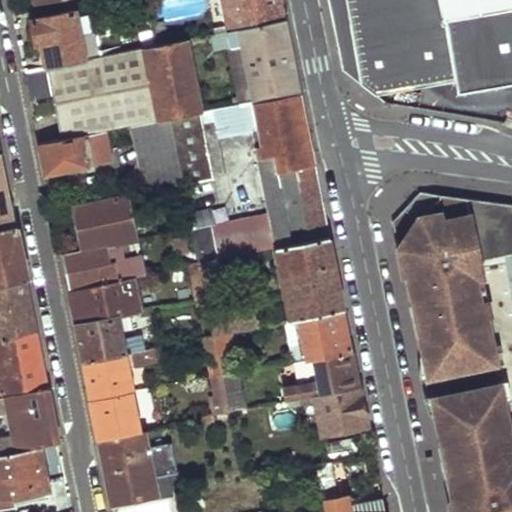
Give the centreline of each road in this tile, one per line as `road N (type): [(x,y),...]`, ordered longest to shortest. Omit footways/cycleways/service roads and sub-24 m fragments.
road 1 (residential): [(0,45),(92,511)]
road 2 (residential): [(336,166),(405,511)]
road 3 (residential): [(511,151),(363,125),(329,130)]
road 4 (residential): [(336,166),(406,160),(511,173)]
road 5 (residential): [(303,0),(329,130)]
